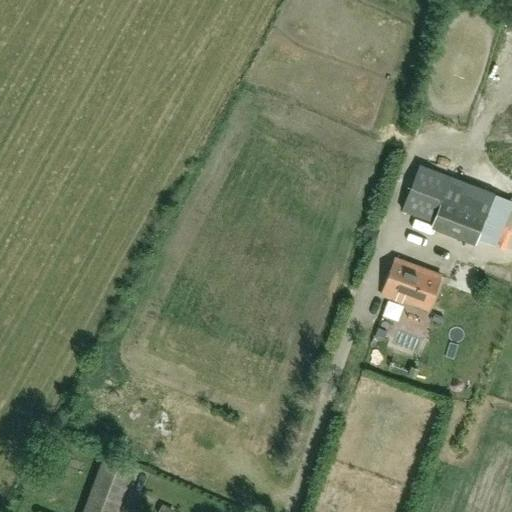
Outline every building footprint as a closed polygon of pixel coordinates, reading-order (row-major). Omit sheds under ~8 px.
[(483,48),(472,47),(469,81),(451,79),(449,115),(478,117),(483,48)] [(420,166),(402,211),(476,240),(494,195),(420,166)] [(448,279),(473,283),(478,257),(453,253),(448,279)] [(441,276),(394,259),(381,295),(401,303),(402,300),(428,310),(441,276)] [(116,511),(132,470),(102,459),(82,511),(116,511)]
